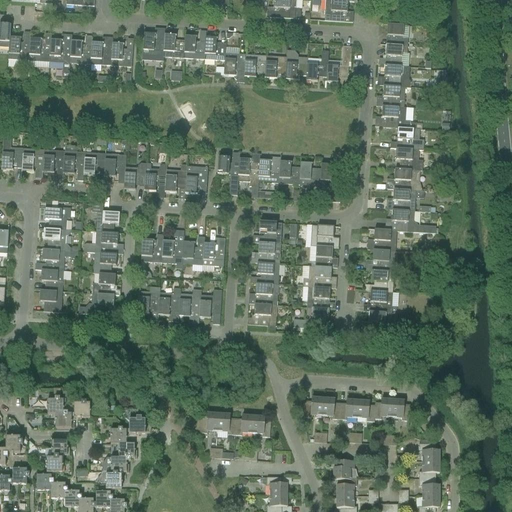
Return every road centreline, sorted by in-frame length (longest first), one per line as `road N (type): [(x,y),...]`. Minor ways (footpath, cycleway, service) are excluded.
road 1 (unclassified): [(227,332),(139,325),(124,299),(132,205),(235,214)]
road 2 (residential): [(450,511),(453,443),(412,390),(308,382),(276,388)]
road 3 (secondary): [(493,0),(511,221)]
road 4 (unclassified): [(217,355),(21,345)]
road 5 (unclassified): [(345,219),(356,212),(359,185),(365,43),(357,34)]
road 6 (unclassified): [(259,25),(104,14),(105,0)]
road 7 (unclassified): [(22,319),(28,214),(19,199),(0,197)]
road 8 (residential): [(390,498),(389,457),(298,452)]
